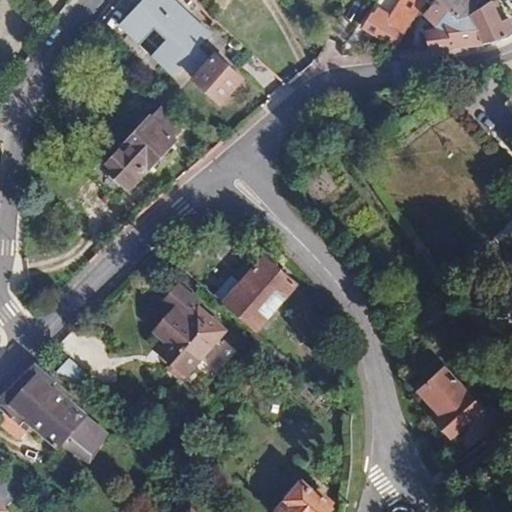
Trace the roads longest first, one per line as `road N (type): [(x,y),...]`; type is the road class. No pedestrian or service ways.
road 1 (residential): [(221,167),(306,249),(359,317),(385,382),(393,459)]
road 2 (residential): [(504,49),(328,78),(221,167)]
road 3 (residential): [(0,280),(17,106),(91,0)]
road 4 (residential): [(221,167),(28,341)]
